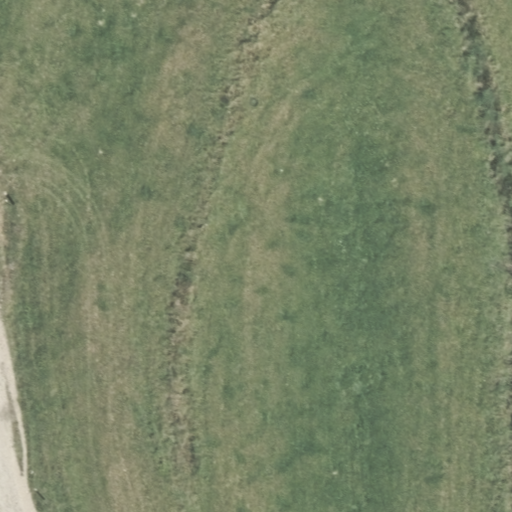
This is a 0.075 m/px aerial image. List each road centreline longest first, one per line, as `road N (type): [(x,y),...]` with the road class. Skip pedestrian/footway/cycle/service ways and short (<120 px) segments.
road 1 (track): [(115,0),(24,205),(0,345)]
road 2 (track): [(0,357),(23,511)]
